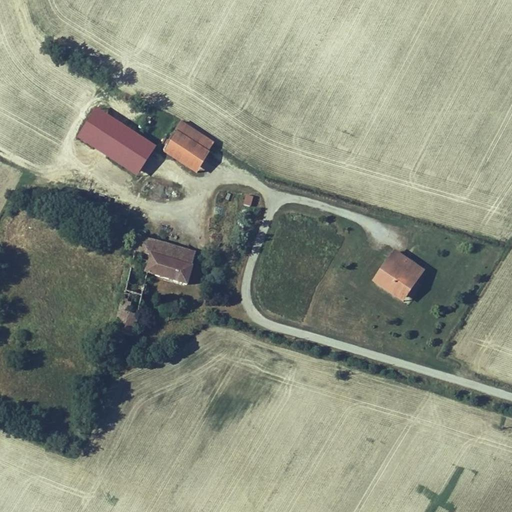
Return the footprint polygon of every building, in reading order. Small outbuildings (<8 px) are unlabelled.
[(95,108),(76,138),(137,176),(155,147),(95,108)] [(214,143),(181,123),(163,152),(196,173),(214,143)] [(253,197),(246,195),(243,205),(250,206),(253,197)] [(189,248),(135,230),(102,343),(114,346),(118,333),(126,335),(145,268),(181,278),(189,248)] [(394,248),(371,281),(402,302),(425,270),(394,248)]
